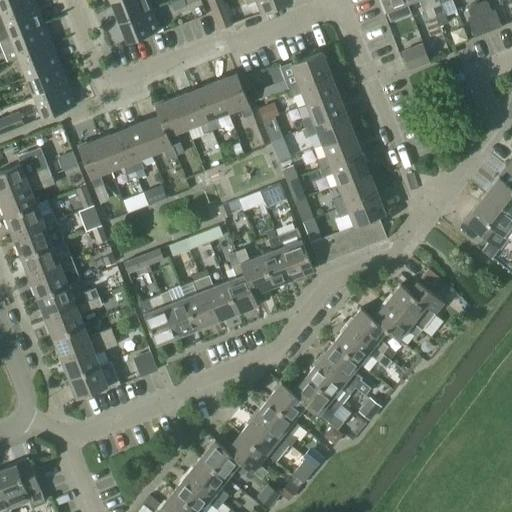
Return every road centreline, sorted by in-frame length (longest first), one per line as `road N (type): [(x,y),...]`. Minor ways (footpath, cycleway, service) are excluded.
road 1 (residential): [(66,439),(273,356),(331,276),(391,255),(424,223)]
road 2 (residential): [(338,4),(109,95),(71,0)]
road 3 (residential): [(338,4),(424,223)]
road 4 (residential): [(424,223),(500,129)]
